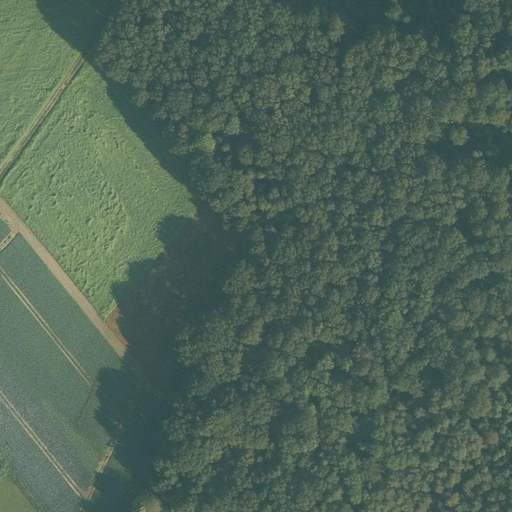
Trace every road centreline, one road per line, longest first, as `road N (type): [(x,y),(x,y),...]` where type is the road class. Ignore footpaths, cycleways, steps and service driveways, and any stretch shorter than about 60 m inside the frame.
road 1 (track): [(511,123),(334,511)]
road 2 (track): [(0,172),(124,0)]
